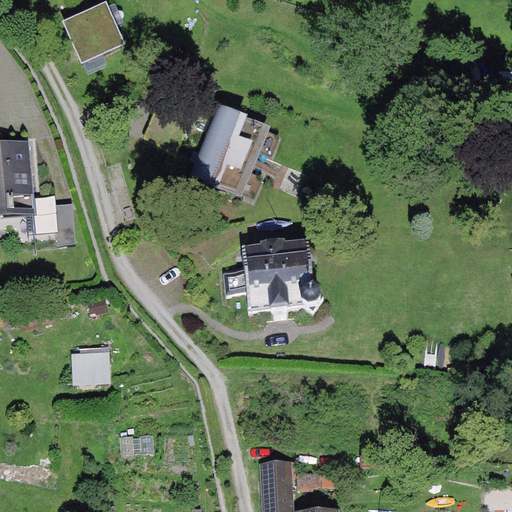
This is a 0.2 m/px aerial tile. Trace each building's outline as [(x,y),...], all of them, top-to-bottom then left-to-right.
[(115,17),(74,37),(96,82),(137,61),(115,17)] [(175,151),(191,118),(162,103),(145,136),(175,151)] [(274,135),(221,112),(190,182),(242,205),(274,135)] [(30,143),(0,145),(0,224),(36,222),(30,143)] [(78,242),(76,200),(59,201),(58,192),(37,193),(39,228),(58,227),(59,243),(78,242)] [(320,252),(249,265),(260,328),(331,315),(320,252)] [(111,354),(71,357),(73,389),(113,387),(111,354)] [(302,511),(303,469),(268,468),(267,511),(302,511)]
